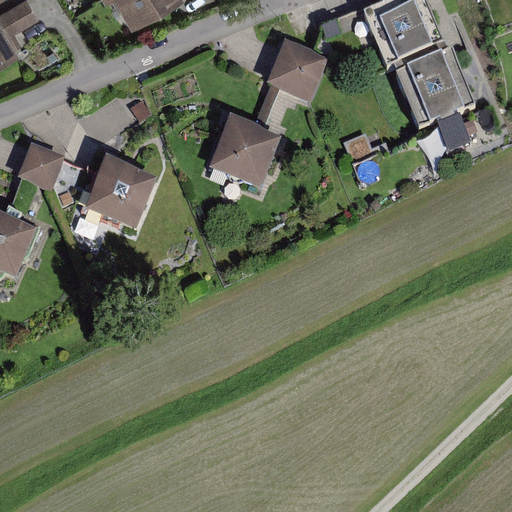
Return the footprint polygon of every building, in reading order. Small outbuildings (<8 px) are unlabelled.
[(0,0),(0,17),(21,6),(17,0),(0,0)] [(118,0),(114,2),(132,34),(185,4),(183,0),(118,0)] [(427,0),(420,0),(376,20),(418,130),(473,110),(427,0)] [(21,6),(0,17),(0,71),(27,57),(14,34),(38,21),(27,2),(21,6)] [(326,64),(288,48),(272,85),(311,101),(326,64)] [(269,95),(258,128),(279,136),(291,102),(269,95)] [(278,142),(234,124),(216,169),(260,187),(278,142)] [(423,145),(435,170),(473,151),(461,126),(423,145)] [(35,150),(22,182),(53,194),(66,162),(35,150)] [(153,184),(109,167),(92,210),(136,227),(153,184)] [(33,234),(0,220),(0,270),(15,277),(33,234)]
